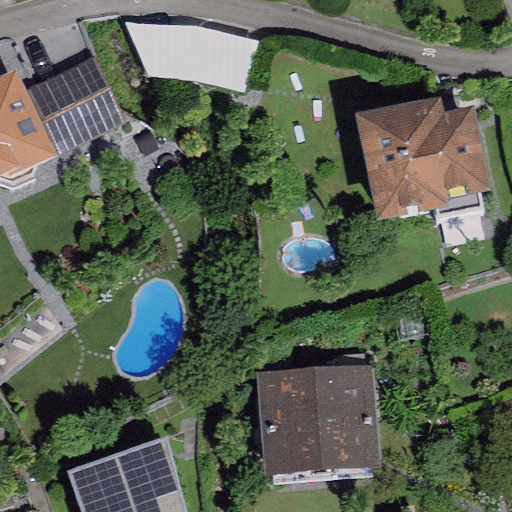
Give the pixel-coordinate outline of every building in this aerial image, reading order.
[(252,93),(263,42),(153,17),(141,68),(252,93)] [(0,200),(63,171),(9,57),(0,61),(0,200)] [(441,109),(353,127),(375,233),(426,223),(427,230),(483,219),(480,204),(489,202),(472,115),(443,121),(441,109)] [(368,371),(257,378),(264,486),(375,478),(368,371)] [(182,511),(168,451),(63,488),(72,511),(182,511)]
